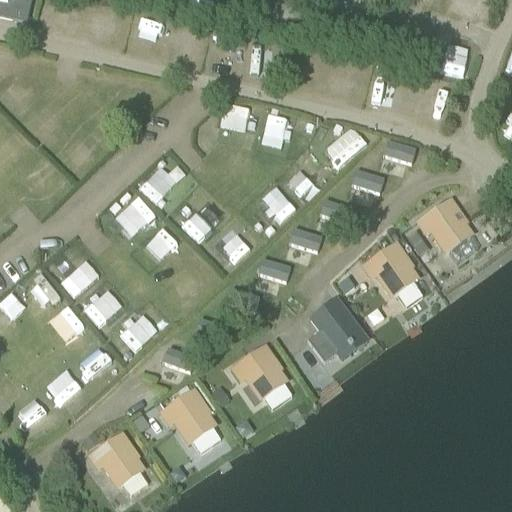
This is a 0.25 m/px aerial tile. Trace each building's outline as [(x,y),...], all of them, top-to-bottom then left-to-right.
[(0,0),(0,20),(27,27),(32,0),(0,0)] [(447,75),(458,43),(450,40),(446,53),(439,51),(432,69),(447,75)] [(511,79),(511,52),(510,52),(502,77),(511,79)] [(0,106),(13,116),(23,102),(10,92),(0,106)] [(248,136),(254,114),(229,106),(222,129),(248,136)] [(44,150),(63,126),(47,114),(28,138),(44,150)] [(278,150),(287,119),(268,114),(260,145),(278,150)] [(0,162),(2,164),(24,144),(10,128),(0,137),(0,162)] [(405,158),(376,151),(372,168),(401,175),(405,158)] [(300,164),(285,178),(306,200),(321,186),(300,164)] [(26,197),(37,208),(61,186),(50,175),(26,197)] [(147,201),(164,215),(186,189),(169,175),(147,201)] [(372,187),(343,180),(339,197),(368,204),(372,187)] [(245,207),(269,235),(286,221),(262,193),(245,207)] [(418,226),(427,238),(432,234),(448,257),(471,241),(462,228),(465,225),(450,204),(418,226)] [(339,217),(310,210),(306,228),(335,234),(339,217)] [(411,250),(412,251),(422,245),(415,235),(406,242),(411,250)] [(151,245),(157,254),(171,245),(166,236),(151,245)] [(234,238),(215,256),(228,271),(248,252),(234,238)] [(308,247),(279,240),(274,257),(304,264),(308,247)] [(364,270),(372,282),(378,278),(393,301),(416,285),(407,272),(411,269),(396,248),(364,270)] [(275,278),(246,271),(241,288),(271,295),(275,278)] [(75,302),(91,288),(77,272),(61,286),(75,302)] [(185,272),(170,285),(190,309),(205,295),(185,272)] [(347,282),(337,289),(344,299),(354,292),(347,282)] [(116,296),(90,316),(102,331),(128,311),(116,296)] [(244,308),(215,301),(211,318),(240,325),(244,308)] [(335,360),(336,361),(365,340),(338,303),(309,324),(318,337),(307,346),(324,368),(335,360)] [(69,347),(85,332),(72,319),(57,333),(69,347)] [(212,337),(183,330),(179,348),(208,355),(212,337)] [(264,351),(233,373),(241,385),(246,381),(262,403),(285,387),(276,374),(279,372),(264,351)] [(182,366),(153,359),(148,376),(178,383),(182,366)] [(68,411),(77,406),(64,383),(55,389),(68,411)] [(220,411),(229,406),(220,394),(212,400),(220,411)] [(193,395),(161,417),(170,428),(175,425),(191,447),(214,432),(205,418),(208,416),(193,395)] [(132,427),(139,437),(149,430),(141,420),(132,427)] [(83,445),(88,454),(99,447),(94,438),(83,445)] [(98,472),(104,468),(119,491),(142,475),(133,462),(137,460),(122,438),(90,460),(98,472)]
